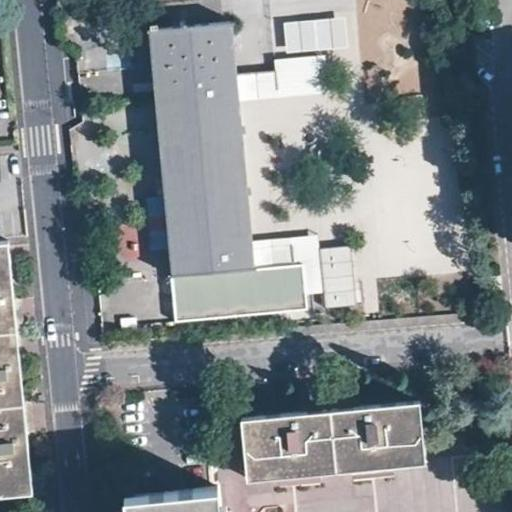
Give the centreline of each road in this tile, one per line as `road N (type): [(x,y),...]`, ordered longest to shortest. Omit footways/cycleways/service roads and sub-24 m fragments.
road 1 (residential): [(511,337),(66,370)]
road 2 (residential): [(66,370),(34,0)]
road 3 (residential): [(82,511),(66,370)]
